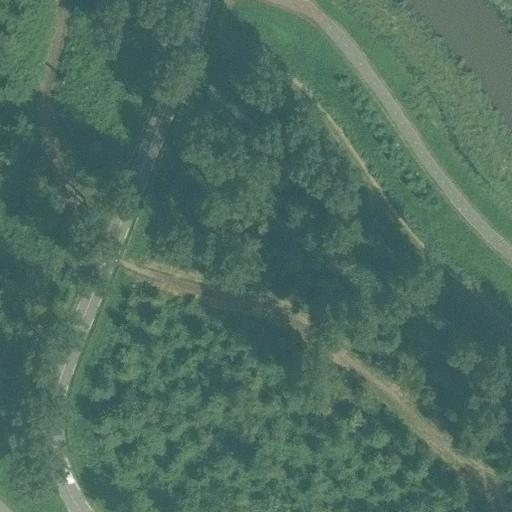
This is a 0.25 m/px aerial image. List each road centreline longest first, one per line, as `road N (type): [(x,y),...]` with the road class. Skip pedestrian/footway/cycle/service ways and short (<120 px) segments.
road 1 (unknown): [(60,0),(46,129),(58,187),(108,254),(302,324),(397,401),(506,511)]
road 2 (unclassified): [(79,511),(52,447),(53,415),(200,0)]
